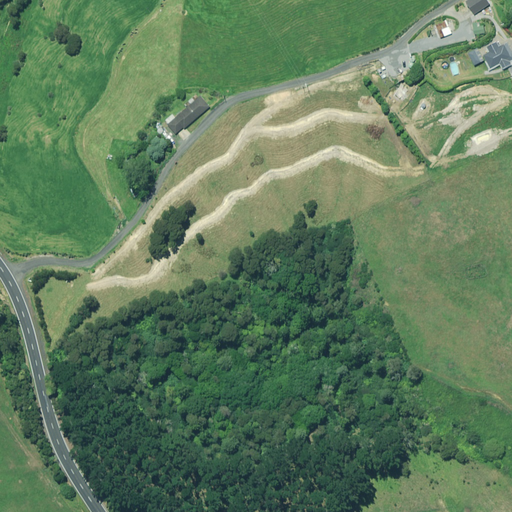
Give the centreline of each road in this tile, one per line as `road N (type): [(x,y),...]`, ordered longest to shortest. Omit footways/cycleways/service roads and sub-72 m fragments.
road 1 (unclassified): [(5,278),(47,260),(99,257),(226,105),(394,50),(458,0)]
road 2 (primary): [(97,511),(55,442),(5,278)]
